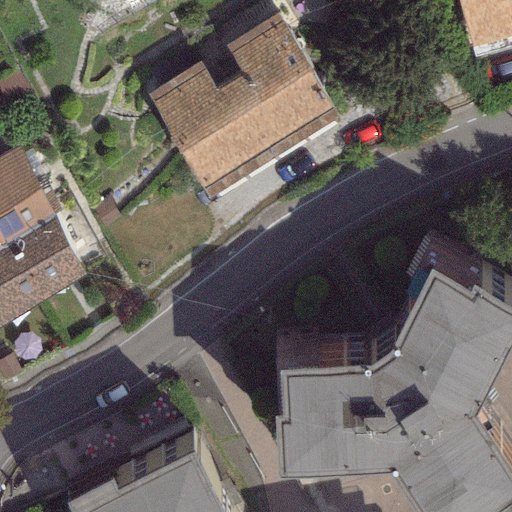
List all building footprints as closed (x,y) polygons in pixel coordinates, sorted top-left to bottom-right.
[(511,0),(468,0),(477,30),(511,19),(511,0)] [(329,92),(277,10),(229,40),(242,60),(213,78),(200,58),(156,86),(207,168),(329,92)] [(0,87),(7,98),(26,86),(12,65),(0,72),(0,87)] [(0,295),(76,248),(16,144),(0,153),(0,295)] [(103,221),(118,211),(107,195),(92,204),(103,221)] [(511,449),(511,444),(466,374),(511,282),(432,241),(394,316),(370,333),(284,338),(290,428),(392,422),(439,498),(511,449)] [(0,370),(2,375),(18,366),(9,350),(0,355),(0,370)] [(84,511),(233,511),(190,423),(70,482),(84,511)]
